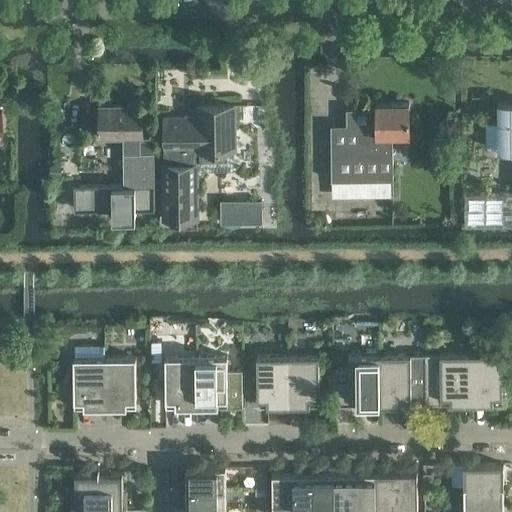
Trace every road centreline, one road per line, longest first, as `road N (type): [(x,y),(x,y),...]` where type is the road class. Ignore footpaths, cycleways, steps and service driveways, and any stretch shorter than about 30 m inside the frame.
road 1 (unclassified): [(0,11),(484,3)]
road 2 (residential): [(158,441),(511,440)]
road 3 (residential): [(0,440),(158,441)]
